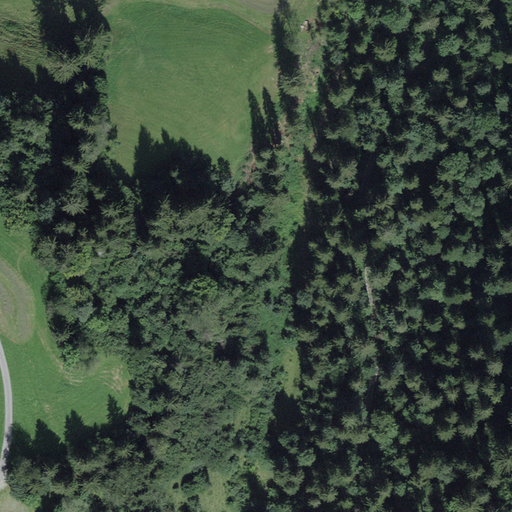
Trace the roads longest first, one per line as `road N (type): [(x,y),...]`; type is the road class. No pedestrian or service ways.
road 1 (track): [(449,0),(362,176),(375,344),(349,511)]
road 2 (unclassified): [(0,354),(11,401),(0,477)]
